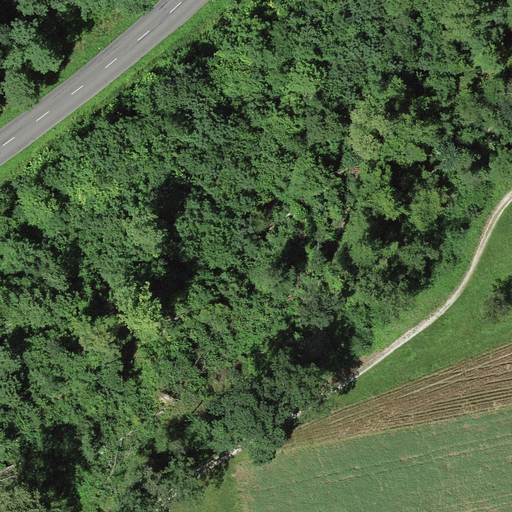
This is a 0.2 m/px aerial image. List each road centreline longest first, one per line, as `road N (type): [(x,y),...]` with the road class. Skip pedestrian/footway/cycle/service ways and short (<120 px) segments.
road 1 (track): [(511,197),(452,300),(378,359),(191,475),(150,511)]
road 2 (secondary): [(0,145),(181,0)]
